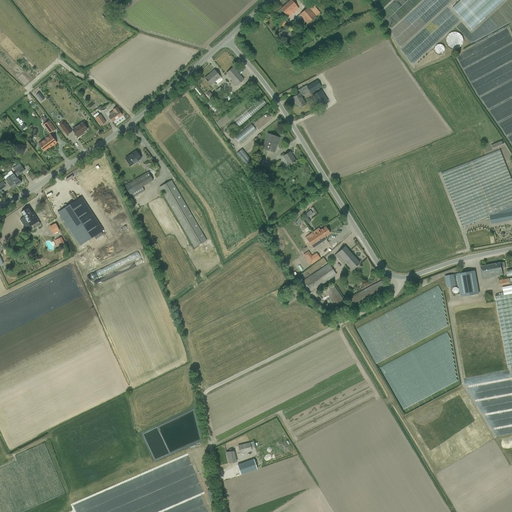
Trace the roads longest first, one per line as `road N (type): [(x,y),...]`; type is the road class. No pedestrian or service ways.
road 1 (unclassified): [(225,511),(203,394),(391,297),(402,279)]
road 2 (unclassified): [(402,279),(368,253),(286,114),(226,40)]
road 3 (tertiary): [(0,209),(110,137),(226,40)]
